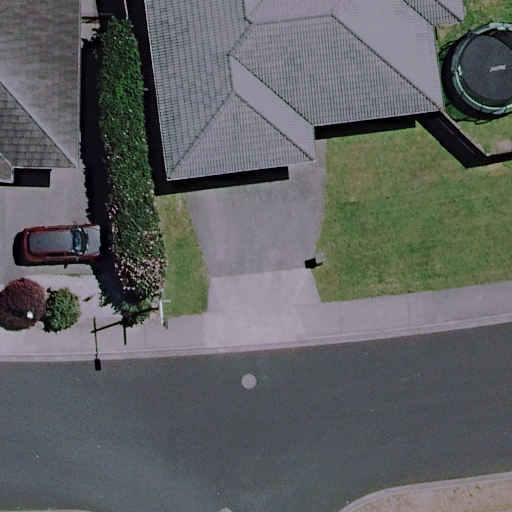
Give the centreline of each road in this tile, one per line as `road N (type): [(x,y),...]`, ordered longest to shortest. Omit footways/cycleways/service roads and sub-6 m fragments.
road 1 (residential): [(237,421),(511,394)]
road 2 (residential): [(0,421),(237,421)]
